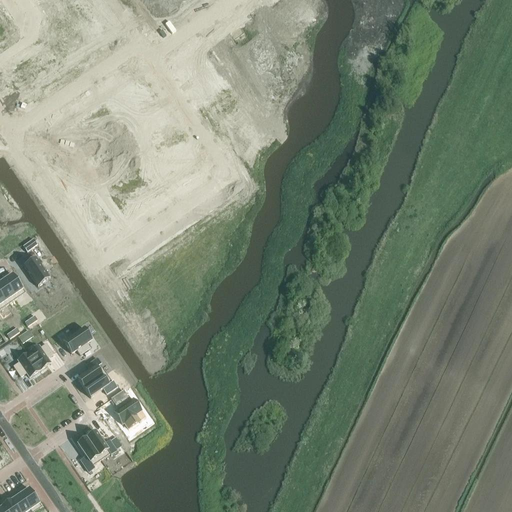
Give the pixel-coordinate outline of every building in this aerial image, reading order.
[(93,14),(82,23),(94,40),(106,32),(93,14)] [(259,21),(218,49),(234,72),(275,44),(259,21)] [(69,30),(59,37),(71,55),(81,48),(69,30)] [(59,37),(49,44),(62,62),(71,55),(59,37)] [(39,50),(29,57),(41,75),(51,67),(39,50)] [(29,57),(18,64),(30,82),(41,75),(29,57)] [(7,72),(0,76),(0,87),(7,98),(19,90),(7,72)] [(136,74),(117,87),(125,97),(144,85),(136,74)] [(256,84),(214,113),(230,136),(271,107),(256,84)] [(144,85),(125,97),(132,108),(151,96),(144,85)] [(97,88),(86,96),(99,115),(110,107),(97,88)] [(86,96),(76,103),(89,122),(99,115),(86,96)] [(151,96),(132,108),(140,119),(159,106),(151,96)] [(76,103),(66,110),(79,129),(89,122),(76,103)] [(159,106),(140,119),(146,129),(165,115),(159,106)] [(66,110),(54,117),(67,136),(79,129),(66,110)] [(165,115),(146,129),(154,139),(172,126),(165,115)] [(43,119),(25,131),(32,141),(50,129),(43,119)] [(172,126),(154,139),(160,149),(179,136),(172,126)] [(179,136),(160,149),(168,159),(187,146),(179,136)] [(47,138),(29,151),(36,162),(54,149),(47,138)] [(54,149),(36,162),(43,172),(61,159),(54,149)] [(182,157),(165,170),(172,180),(190,167),(182,157)] [(61,159),(43,172),(49,181),(68,169),(61,159)] [(147,161),(136,169),(149,188),(160,180),(147,161)] [(68,169),(49,181),(57,192),(75,179),(68,169)] [(136,169),(126,176),(139,195),(149,188),(136,169)] [(126,176),(116,184),(128,203),(139,195),(126,176)] [(75,179),(57,192),(64,202),(82,190),(75,179)] [(116,184),(104,192),(118,210),(128,203),(116,184)] [(82,190),(64,202),(71,213),(89,200),(82,190)] [(89,200),(71,213),(78,224),(97,211),(89,200)] [(170,250),(151,263),(167,286),(186,273),(192,269),(211,256),(196,233),(177,246),(170,250)] [(35,239),(23,247),(28,254),(39,246),(35,239)] [(35,261),(23,269),(36,286),(47,278),(35,261)] [(12,276),(3,283),(13,298),(23,292),(12,276)] [(3,283),(0,284),(0,297),(5,304),(13,298),(3,283)] [(84,330),(64,344),(72,355),(77,352),(87,345),(92,341),(84,330)] [(87,345),(77,352),(80,357),(91,350),(87,345)] [(46,346),(41,350),(48,360),(53,356),(54,356),(46,346)] [(39,347),(28,355),(40,372),(51,365),(48,360),(41,350),(39,347)] [(28,355),(18,362),(19,364),(27,375),(30,379),(40,372),(28,355)] [(90,372),(78,381),(85,391),(107,375),(101,367),(102,366),(97,360),(87,367),(90,372)] [(19,364),(14,368),(21,379),(27,375),(19,364)] [(107,375),(85,391),(91,400),(103,391),(107,397),(117,389),(113,383),(112,384),(107,375)] [(119,410),(114,414),(123,426),(124,425),(125,426),(143,413),(134,400),(131,402),(127,397),(115,405),(119,410)] [(96,433),(86,440),(101,462),(111,456),(111,457),(114,455),(117,453),(110,442),(105,445),(96,433)] [(86,440),(77,446),(86,458),(92,468),(93,468),(101,462),(86,440)] [(86,458),(81,462),(89,474),(95,470),(93,468),(92,468),(86,458)] [(29,490),(19,496),(30,511),(40,506),(29,490)] [(30,511),(19,496),(11,502),(17,511),(30,511)] [(17,511),(11,502),(2,509),(3,511),(17,511)]
